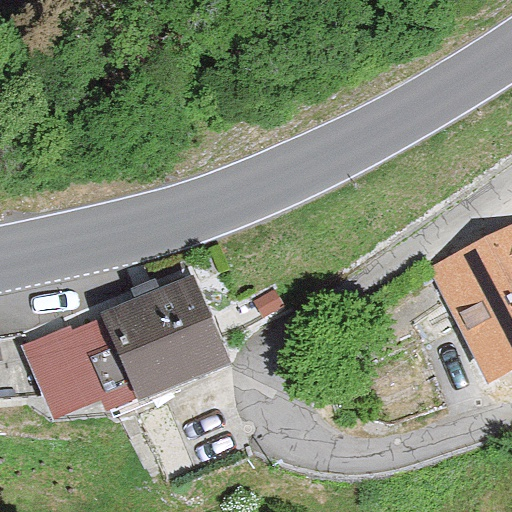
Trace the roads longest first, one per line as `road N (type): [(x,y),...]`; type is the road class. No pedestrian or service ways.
road 1 (residential): [(511,172),(292,330),(278,368),(294,424),(348,456),(393,453),(511,417)]
road 2 (secondary): [(0,257),(182,217),(300,170),(433,101),(511,48)]
